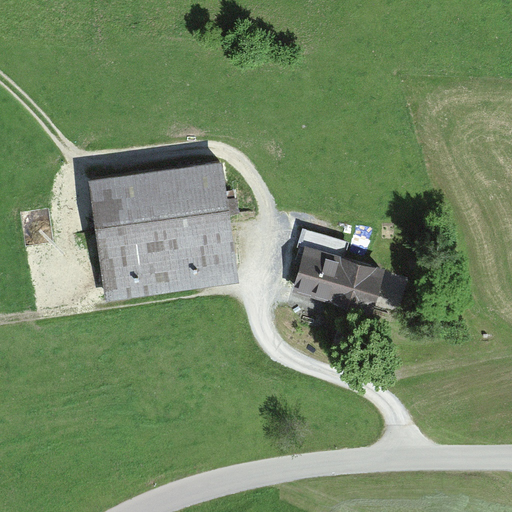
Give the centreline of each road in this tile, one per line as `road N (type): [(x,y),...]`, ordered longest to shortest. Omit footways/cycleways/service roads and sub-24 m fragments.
road 1 (tertiary): [(141,511),(284,468),(511,457)]
road 2 (track): [(255,285),(0,320)]
road 3 (track): [(360,385),(511,353)]
